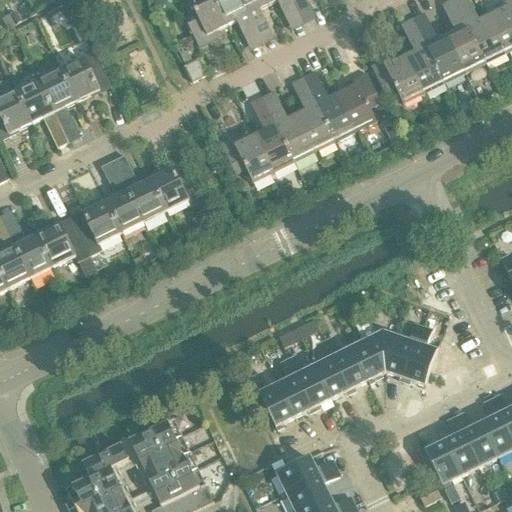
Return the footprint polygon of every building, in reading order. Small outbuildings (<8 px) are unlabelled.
[(220,32),(230,27),(216,0),(193,0),(190,1),(197,16),(187,21),(201,49),(223,38),(220,32)] [(242,0),(216,0),(230,27),(237,24),(244,38),(245,37),(258,31),(242,0)] [(266,0),(242,0),(258,31),(267,26),(260,13),(271,7),(266,0)] [(286,17),(298,11),(292,0),(266,0),(271,7),(279,3),(286,17)] [(305,0),(292,0),(298,11),(309,6),(305,0)] [(488,20),(479,24),(467,0),(459,0),(455,2),(487,66),(507,56),(488,20)] [(467,76),(487,66),(455,2),(443,8),(457,35),(449,39),(467,76)] [(511,8),(509,10),(506,4),(495,10),(498,15),(488,20),(507,56),(511,53),(511,8)] [(6,32),(14,28),(9,17),(1,21),(6,32)] [(449,39),(439,44),(425,17),(415,22),(446,86),(467,76),(449,39)] [(426,96),(446,86),(415,22),(402,28),(416,55),(407,60),(426,96)] [(62,73),(78,104),(100,93),(101,95),(113,89),(94,50),(82,56),(85,62),(62,73)] [(407,60),(397,65),(394,59),(372,70),(386,98),(397,93),(404,107),(426,96),(407,60)] [(195,84),(208,78),(199,61),(186,68),(195,84)] [(67,109),(78,104),(62,73),(40,84),(70,145),(82,139),(67,109)] [(339,98),(329,103),(315,74),(305,79),(337,145),(357,135),(339,98)] [(370,111),(380,106),(366,78),(344,88),(347,94),(339,98),(357,135),(377,125),(370,111)] [(316,155),(337,145),(305,79),(292,86),(305,114),(298,118),(316,155)] [(59,151),(70,145),(40,84),(20,94),(18,89),(15,90),(33,126),(44,121),(59,151)] [(12,136),(33,126),(15,90),(12,92),(14,97),(0,103),(0,144),(0,145),(13,139),(12,136)] [(298,118),(289,123),(275,95),(264,100),(296,165),(316,155),(298,118)] [(276,175),(296,165),(264,100),(251,106),(265,134),(257,138),(276,175)] [(257,138),(246,143),(244,138),(222,148),(236,177),(246,172),(253,186),(276,175),(257,138)] [(191,210),(203,204),(177,151),(165,157),(172,173),(152,183),(168,214),(188,204),(191,210)] [(152,183),(140,188),(125,158),(115,163),(145,225),(168,214),(152,183)] [(0,186),(10,182),(0,161),(0,186)] [(122,236),(145,225),(115,163),(103,169),(118,200),(107,205),(122,236)] [(100,247),(122,236),(107,205),(85,216),(84,214),(73,220),(92,258),(103,253),(100,247)] [(40,238),(27,244),(12,214),(1,219),(31,281),(55,269),(40,238)] [(0,270),(10,291),(31,281),(1,219),(0,219),(0,245),(5,255),(0,257),(0,270)] [(60,228),(40,238),(55,269),(75,260),(78,265),(79,265),(86,280),(97,275),(90,259),(92,258),(73,220),(59,227),(60,228)] [(511,260),(511,258),(501,263),(511,284),(511,260)] [(0,296),(10,291),(0,270),(0,296)] [(385,336),(378,339),(371,326),(359,332),(366,346),(355,351),(371,384),(370,384),(372,387),(376,385),(374,382),(388,375),(400,341),(385,336)] [(405,385),(424,330),(415,327),(409,344),(400,341),(388,375),(405,381),(404,385),(405,385)] [(428,351),(433,333),(424,330),(405,385),(408,386),(409,382),(427,389),(439,354),(428,351)] [(355,351),(344,356),(335,339),(327,344),(353,397),(355,396),(353,392),(370,384),(371,384),(355,351)] [(351,397),(353,397),(327,344),(318,348),(327,365),(316,370),(333,402),(350,394),(351,397)] [(316,370),(306,375),(298,358),(290,362),(314,411),(313,412),(315,415),(318,414),(317,410),(333,402),(316,370)] [(296,420),(313,412),(314,411),(290,362),(282,366),(290,383),(280,388),(296,420)] [(280,388),(270,392),(261,376),(253,380),(279,433),(282,432),(280,428),(296,420),(280,388)] [(511,413),(510,415),(501,398),(493,402),(511,439),(511,413)] [(499,460),(511,453),(511,439),(493,402),(485,406),(493,423),(483,428),(499,460)] [(499,460),(483,428),(473,433),(465,417),(457,420),(481,469),(499,460)] [(460,480),(481,469),(457,420),(449,424),(457,441),(444,447),(460,480)] [(175,421),(131,443),(163,507),(152,511),(196,511),(215,503),(175,421)] [(454,483),(460,480),(444,447),(430,454),(429,450),(426,452),(452,504),(462,499),(454,483)] [(132,511),(114,474),(131,466),(122,448),(78,469),(86,486),(69,494),(77,511),(132,511)] [(333,462),(317,470),(312,460),(279,476),(288,495),(337,470),(333,462)] [(325,487),(341,479),(337,470),(288,495),(296,511),(298,511),(330,497),(325,487)] [(427,509),(442,501),(435,487),(420,495),(427,509)] [(351,498),(335,506),(330,497),(298,511),(345,511),(355,507),(351,498)]
